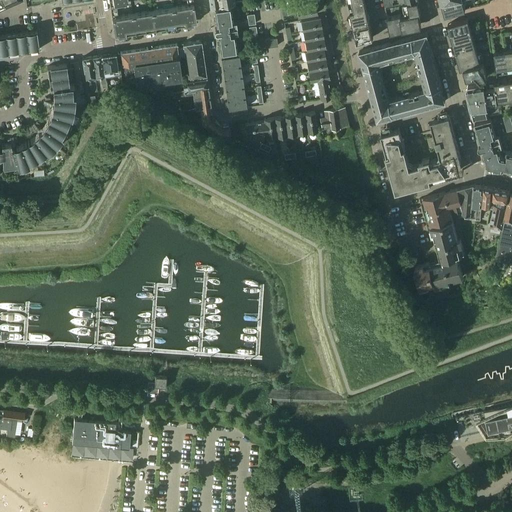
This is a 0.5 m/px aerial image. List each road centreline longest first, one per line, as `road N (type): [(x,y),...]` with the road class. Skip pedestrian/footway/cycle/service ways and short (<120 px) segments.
road 1 (residential): [(204,32),(221,116),(364,97)]
road 2 (residential): [(473,173),(395,200),(373,128)]
road 3 (residential): [(0,118),(20,107),(26,61),(106,44)]
